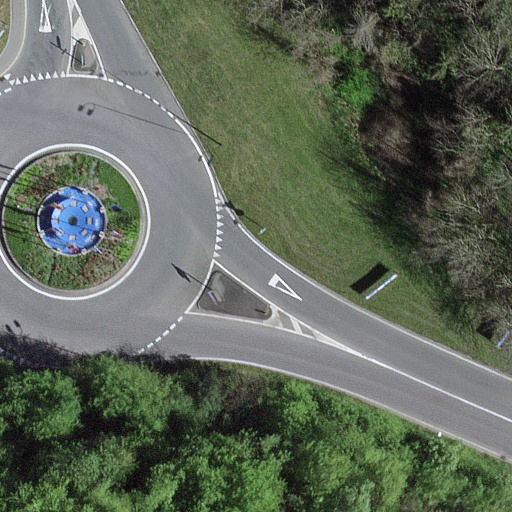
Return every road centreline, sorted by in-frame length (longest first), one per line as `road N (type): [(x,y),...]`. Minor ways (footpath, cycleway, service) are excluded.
road 1 (primary): [(124,333),(234,334),(398,369)]
road 2 (primary): [(398,369),(267,286),(192,208)]
road 3 (primary): [(124,333),(175,289),(189,258),(192,208)]
road 4 (residential): [(153,135),(89,0)]
road 5 (primary): [(0,320),(58,344),(124,333)]
road 6 (primary): [(153,135),(92,106),(35,111)]
road 7 (primary): [(511,418),(398,369)]
